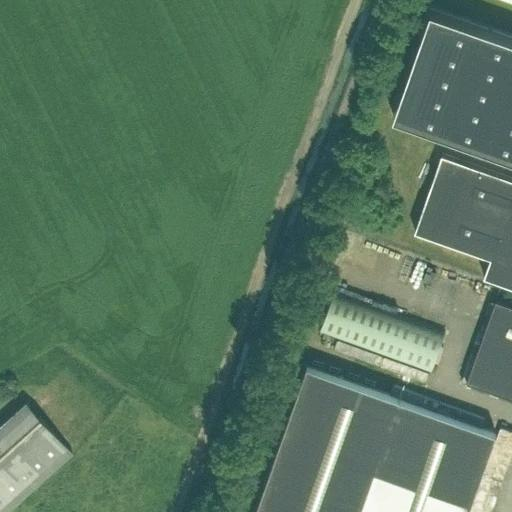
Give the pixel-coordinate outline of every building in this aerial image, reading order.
[(511,36),(430,8),(393,114),(511,155),(511,36)] [(511,177),(441,153),(414,230),(489,256),(483,275),(511,285),(511,177)] [(444,329),(334,289),(320,329),(430,369),(444,329)] [(511,303),(495,297),(465,379),(511,396),(511,303)] [(466,511),(495,432),(307,364),(254,511),(466,511)] [(0,511),(5,511),(73,453),(25,399),(0,421),(0,511)]
